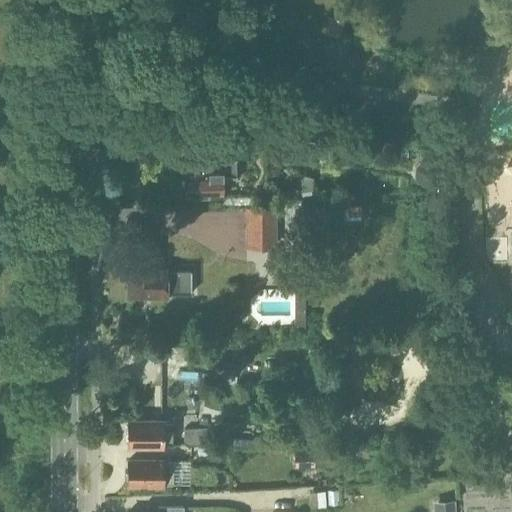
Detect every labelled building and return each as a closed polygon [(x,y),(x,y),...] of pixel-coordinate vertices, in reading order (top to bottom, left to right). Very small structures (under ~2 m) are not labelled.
[(344,20),(330,18),(327,36),(342,37),(344,20)] [(311,143),(269,145),(269,160),(312,158),(311,143)] [(237,158),(184,159),(185,199),(222,198),(221,179),(238,179),(237,158)] [(422,164),(421,165),(416,171),(416,180),(422,186),(423,187),(432,187),(439,180),(439,171),(432,164),(422,164)] [(342,206),(303,206),(303,226),(343,225),(342,206)] [(275,208),(245,208),(245,249),(276,248),(275,208)] [(129,260),(125,260),(125,273),(129,273),(129,296),(191,296),(190,272),(166,271),(166,270),(154,270),(154,252),(129,252),(129,260)] [(298,302),(298,324),(293,324),(293,330),(304,330),(304,323),(303,295),(293,295),(293,300),(296,302),(298,302)] [(298,414),(297,430),(322,429),(322,413),(298,414)] [(184,416),(184,430),(184,445),(208,446),(208,424),(207,416),(184,416)] [(128,424),(125,426),(125,432),(128,434),(128,446),(161,446),(162,445),(172,445),(172,423),(161,423),(161,421),(128,421),(128,424)] [(354,446),(354,458),(369,458),(368,446),(354,446)] [(294,467),(336,465),(335,447),(293,448),(294,467)] [(125,474),(125,480),(128,482),(128,486),(162,485),(162,484),(172,484),(172,461),(162,461),(162,460),(128,460),(128,472),(125,474)]
